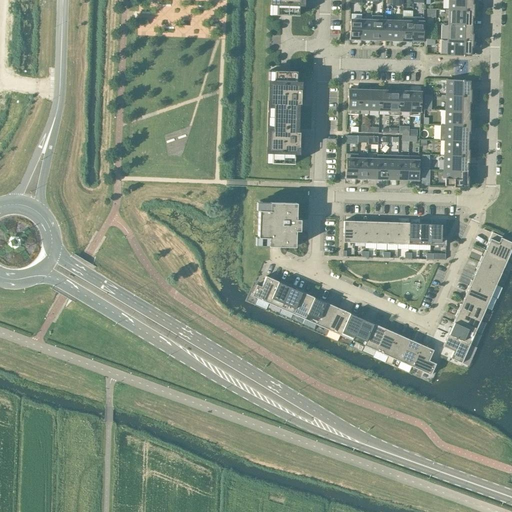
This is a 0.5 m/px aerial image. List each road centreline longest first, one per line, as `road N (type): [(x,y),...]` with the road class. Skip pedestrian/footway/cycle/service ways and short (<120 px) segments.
road 1 (secondary): [(42,270),(277,412),(412,463)]
road 2 (secondary): [(412,463),(53,253)]
road 3 (unclassified): [(497,511),(112,373)]
road 4 (residential): [(317,275),(432,325),(482,200)]
road 5 (residential): [(495,0),(482,200)]
road 6 (residential): [(482,200),(318,195)]
road 7 (unclassified): [(45,144),(57,104),(63,0)]
road 8 (residential): [(318,195),(324,60)]
